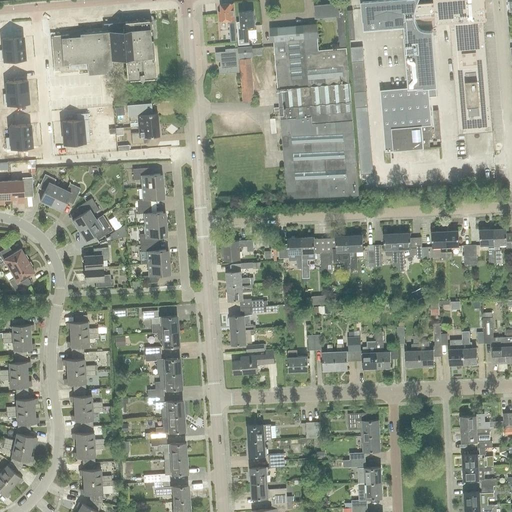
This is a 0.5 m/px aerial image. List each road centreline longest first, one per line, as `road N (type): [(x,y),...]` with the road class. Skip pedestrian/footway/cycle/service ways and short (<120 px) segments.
road 1 (residential): [(19,511),(58,454),(53,352),(60,276),(42,238),(0,220)]
road 2 (residential): [(511,202),(203,221)]
road 3 (residential): [(203,221),(185,0)]
road 4 (unknown): [(174,155),(78,154),(33,121),(24,82)]
road 5 (residential): [(215,399),(203,221)]
road 6 (residential): [(215,399),(392,391)]
road 7 (unknown): [(445,142),(434,165),(381,171),(372,148),(373,107)]
road 8 (residential): [(0,11),(138,0)]
road 9 (unknown): [(496,0),(507,137)]
road 10 (residential): [(448,511),(445,388)]
road 11 (residential): [(395,511),(392,391)]
